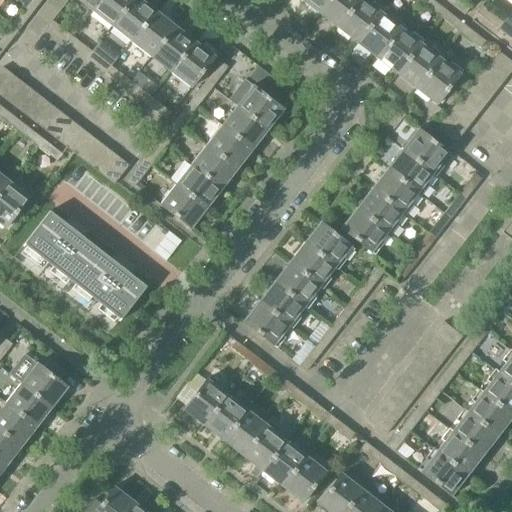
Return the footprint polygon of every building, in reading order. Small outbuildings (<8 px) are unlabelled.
[(33,12),(42,0),(31,0),(26,7),(33,12)] [(75,0),(92,12),(101,0),(75,0)] [(111,28),(132,0),(101,0),(92,12),(111,28)] [(131,43),(155,12),(139,0),(132,0),(111,28),(131,43)] [(298,0),(317,14),(328,0),(298,0)] [(337,30),(359,0),(328,0),(317,14),(337,30)] [(356,45),(383,11),(373,3),(371,6),(362,0),(359,0),(337,30),(356,45)] [(440,19),(446,11),(430,0),(422,0),(420,3),(440,19)] [(444,0),(466,16),(471,9),(459,0),(444,0)] [(18,32),(33,12),(26,7),(11,27),(18,32)] [(497,30),(503,23),(483,8),(477,15),(497,30)] [(376,60),(402,26),(392,19),(390,21),(381,15),(384,12),(383,11),(356,45),(376,60)] [(460,34),(465,27),(446,11),(440,19),(460,34)] [(150,58),(174,27),(155,12),(131,43),(150,58)] [(67,44),(72,37),(52,22),(47,29),(67,44)] [(511,41),(511,30),(503,23),(497,30),(511,41)] [(396,76),(422,42),(412,34),(410,36),(401,30),(403,27),(402,26),(376,60),(396,76)] [(0,49),(2,52),(18,32),(11,27),(0,40),(0,49)] [(170,73),(194,42),(174,27),(150,58),(170,73)] [(460,34),(480,50),(486,43),(465,27),(460,34)] [(86,60),(92,53),(72,37),(67,44),(86,60)] [(190,89),(214,58),(194,42),(170,73),(190,89)] [(416,91),(442,57),(432,49),(430,52),(420,45),(422,42),(396,76),(416,91)] [(508,76),(509,74),(511,70),(511,63),(497,51),(489,61),(508,76)] [(106,75),(111,68),(92,53),(86,60),(106,75)] [(436,106),(462,73),(451,65),(449,67),(441,60),(443,58),(442,57),(416,91),(436,106)] [(500,86),(508,76),(489,61),(481,71),(500,86)] [(212,88),(227,68),(220,63),(205,83),(212,88)] [(0,91),(12,76),(7,72),(2,68),(0,70),(0,91)] [(125,90),(131,83),(111,68),(106,75),(125,90)] [(493,96),(500,86),(481,71),(474,81),(493,96)] [(22,83),(16,79),(12,76),(0,91),(0,96),(7,102),(22,83)] [(485,105),(493,96),(474,81),(466,90),(485,105)] [(31,91),(27,87),(22,83),(7,102),(17,110),(31,91)] [(145,105),(150,98),(131,83),(125,90),(145,105)] [(197,108),(212,88),(205,83),(189,102),(197,108)] [(283,111),(255,89),(252,87),(236,107),(255,122),(267,131),(283,111)] [(478,115),(485,105),(466,90),(459,100),(478,115)] [(41,98),(37,95),(31,91),(17,110),(26,117),(41,98)] [(51,106),(47,103),(41,98),(26,117),(36,125),(51,106)] [(171,114),(170,114),(150,98),(145,105),(165,121),(171,114)] [(470,124),(478,115),(459,100),(451,110),(470,124)] [(181,127),(197,108),(189,102),(174,122),(181,127)] [(60,113),(57,111),(51,106),(36,125),(46,132),(60,113)] [(267,131),(255,122),(236,107),(221,127),(252,151),(267,131)] [(0,118),(17,131),(22,124),(2,109),(0,111),(0,118)] [(463,134),(470,124),(451,110),(444,119),(463,134)] [(70,121),(67,119),(60,113),(46,132),(55,140),(70,121)] [(455,144),(463,134),(444,119),(436,130),(455,144)] [(80,128),(78,127),(70,121),(55,140),(65,147),(80,128)] [(166,147),(181,127),(174,122),(159,141),(166,147)] [(36,146),(42,139),(22,124),(17,131),(36,146)] [(237,170),(252,151),(221,127),(206,146),(237,170)] [(89,136),(88,135),(80,128),(65,147),(75,155),(89,136)] [(440,165),(448,154),(417,130),(401,150),(436,177),(443,167),(440,165)] [(99,143),(98,143),(89,136),(75,155),(84,162),(99,143)] [(36,146),(56,162),(62,155),(42,139),(36,146)] [(151,166),(166,147),(159,141),(144,161),(151,166)] [(109,151),(108,151),(99,143),(84,162),(94,170),(109,151)] [(222,190),(237,170),(206,146),(190,166),(222,190)] [(435,178),(436,177),(401,150),(386,170),(421,196),(428,187),(424,184),(431,175),(435,178)] [(104,177),(118,158),(109,151),(94,170),(104,177)] [(114,185),(128,166),(118,158),(104,177),(114,185)] [(135,187),(151,166),(144,161),(128,181),(135,187)] [(206,209),(222,190),(190,166),(175,185),(206,209)] [(420,198),(421,196),(386,170),(370,189),(405,216),(413,206),(409,204),(416,195),(420,198)] [(0,193),(9,181),(0,174),(0,193)] [(466,200),(481,180),(474,174),(458,194),(466,200)] [(0,225),(5,229),(29,197),(9,181),(0,193),(0,225)] [(191,230),(206,209),(175,185),(159,206),(191,230)] [(404,217),(405,216),(370,189),(355,209),(390,236),(397,226),(394,224),(401,214),(404,217)] [(450,219),(466,200),(458,194),(443,214),(450,219)] [(389,237),(390,236),(355,209),(340,229),(374,256),(382,245),(379,243),(386,234),(389,237)] [(97,249),(48,211),(22,243),(72,282),(97,249)] [(435,239),(450,219),(443,214),(428,234),(435,239)] [(342,258),(350,247),(319,223),(302,244),(338,270),(345,260),(342,258)] [(180,242),(168,232),(153,252),(165,262),(180,242)] [(420,259),(435,239),(428,234),(413,253),(420,259)] [(337,271),(338,270),(302,244),(287,264),(322,290),(330,280),(327,278),(334,269),(337,271)] [(146,287),(97,249),(72,282),(121,320),(146,287)] [(404,279),(420,259),(413,253),(397,274),(404,279)] [(321,291),(322,290),(287,264),(272,284),(307,309),(315,300),(312,297),(319,289),(321,291)] [(368,293),(383,273),(376,267),(360,288),(368,293)] [(306,311),(307,309),(272,284),(257,303),(292,329),(300,319),(297,317),(303,308),(306,311)] [(352,313),(368,293),(360,288),(345,307),(352,313)] [(501,314),(511,300),(511,291),(509,289),(494,309),(501,314)] [(291,330),(292,329),(257,303),(242,322),(276,349),(284,339),(281,337),(288,328),(291,330)] [(337,333),(352,313),(345,307),(330,327),(337,333)] [(486,334),(501,314),(494,309),(479,328),(486,334)] [(435,333),(454,347),(462,337),(443,322),(435,333)] [(321,352),(337,333),(330,327),(314,347),(321,352)] [(471,353),(486,334),(479,328),(464,348),(471,353)] [(446,357),(454,347),(435,333),(427,342),(446,357)] [(0,345),(0,360),(11,345),(4,340),(0,345)] [(439,367),(446,357),(427,342),(420,352),(439,367)] [(251,365),(256,359),(236,343),(230,350),(251,365)] [(306,372),(321,352),(314,347),(299,367),(306,372)] [(455,373),(471,353),(464,348),(448,368),(455,373)] [(511,385),(511,353),(509,351),(500,362),(503,364),(497,373),(494,371),(511,385)] [(431,376),(439,367),(420,352),(413,362),(431,376)] [(270,381),(276,374),(256,359),(251,365),(270,381)] [(424,386),(431,376),(413,362),(405,371),(424,386)] [(20,384),(51,409),(67,388),(36,364),(20,384)] [(440,393),(455,373),(448,368),(433,387),(440,393)] [(416,396),(424,386),(405,371),(398,381),(416,396)] [(511,416),(511,385),(494,371),(485,382),(488,384),(481,393),(511,416)] [(290,396),(295,389),(276,374),(270,381),(290,396)] [(202,427),(227,396),(207,380),(182,412),(202,427)] [(409,405),(416,396),(398,381),(390,391),(409,405)] [(36,428),(51,409),(20,384),(5,404),(36,428)] [(425,412),(440,393),(433,387),(418,407),(425,412)] [(309,411),(315,404),(295,389),(290,396),(309,411)] [(402,415),(409,405),(390,391),(383,400),(402,415)] [(511,417),(511,416),(481,393),(478,391),(470,401),(473,404),(466,412),(463,410),(497,437),(511,417)] [(222,443),(247,411),(227,396),(202,427),(222,443)] [(394,424),(402,415),(383,400),(375,410),(394,424)] [(0,431),(21,448),(36,428),(5,404),(0,410),(0,431)] [(329,426),(334,419),(315,404),(309,411),(329,426)] [(410,432),(425,412),(418,407),(403,426),(410,432)] [(386,435),(394,424),(375,410),(367,420),(386,435)] [(482,456),(497,437),(463,410),(455,420),(458,423),(451,432),(448,430),(482,456)] [(266,426),(255,418),(247,411),(222,443),(241,458),(266,426)] [(258,477),(261,473),(286,442),(292,434),(272,418),(266,426),(241,458),(254,468),(251,472),(258,477)] [(349,442),(355,435),(334,419),(329,426),(349,442)] [(394,452),(410,432),(403,426),(387,447),(394,452)] [(467,476),(482,456),(448,430),(440,441),(442,443),(435,451),(433,449),(432,449),(467,476)] [(0,462),(5,467),(21,448),(0,431),(0,462)] [(281,489),(305,457),(286,442),(261,473),(281,489)] [(379,466),(384,459),(365,444),(359,451),(379,466)] [(451,496),(467,476),(432,449),(424,459),(427,462),(420,472),(451,496)] [(305,457),(281,489),(301,504),(326,473),(305,457)] [(399,481),(405,475),(384,459),(379,466),(399,481)] [(325,511),(343,511),(360,490),(340,475),(316,505),(325,511)] [(420,497),(425,490),(405,475),(399,481),(420,497)] [(126,511),(133,503),(113,487),(93,511),(126,511)] [(375,511),(380,506),(360,490),(343,511),(375,511)] [(438,511),(439,511),(445,505),(425,490),(420,497),(438,511)] [(145,511),(133,503),(126,511),(145,511)]
